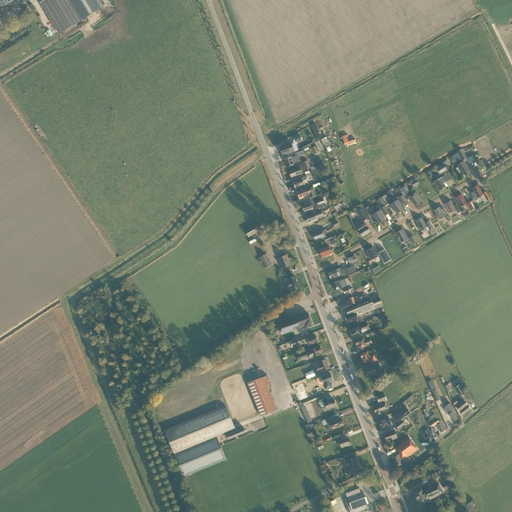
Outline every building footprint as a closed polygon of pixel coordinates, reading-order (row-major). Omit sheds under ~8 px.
[(45,0),(40,3),(59,34),(104,7),(99,0),(45,0)] [(326,137),(321,140),(325,148),(330,146),(326,137)] [(324,149),(322,146),(319,140),(314,143),(315,146),(313,147),(316,153),(324,149)] [(291,143),(280,147),(281,152),(283,156),(288,154),(294,151),(291,143)] [(301,161),(299,156),(304,154),(303,151),(308,149),(307,146),(303,148),(298,150),(299,152),(295,153),(296,156),(291,158),(291,157),(285,159),(287,167),(293,165),(293,164),(301,161)] [(467,159),(462,150),(457,152),(458,153),(461,158),(462,161),(467,159)] [(461,158),(458,153),(451,157),(455,162),(461,158)] [(296,175),(297,176),(302,174),(301,171),(310,167),(308,160),(301,163),(302,164),(299,165),(299,166),(295,168),(295,169),(289,171),(291,177),(296,175)] [(469,170),(465,164),(463,161),(461,162),(457,165),(458,167),(462,173),(463,175),(464,174),(465,176),(469,174),(468,171),(469,170)] [(436,169),(439,174),(447,170),(444,164),(436,169)] [(314,168),(311,170),(315,177),(320,174),(318,172),(321,170),(319,166),(314,168)] [(296,188),(305,185),(303,181),(307,179),(305,176),(302,177),(302,178),(293,182),(296,188)] [(438,185),(441,190),(446,187),(443,183),(445,182),(442,177),(435,182),(437,186),(438,185)] [(308,191),(298,195),(300,199),(309,196),(310,198),(317,195),(314,187),(313,185),(309,187),(310,189),(308,191)] [(474,192),(472,193),(473,195),(476,200),(481,197),(480,196),(483,194),(487,201),(490,199),(486,192),(483,194),(478,185),(472,188),(474,192)] [(412,200),(415,205),(421,202),(416,192),(408,196),(411,201),(412,200)] [(321,194),(317,195),(310,198),(309,198),(310,202),(311,204),(316,202),(316,201),(323,198),(321,194)] [(470,202),(467,203),(461,194),(456,198),(461,207),(466,203),(471,210),(474,208),(470,202)] [(400,203),(402,202),(403,204),(407,201),(403,195),(399,197),(398,196),(395,198),(395,201),(390,204),(392,208),(393,207),(396,213),(403,209),(400,205),(401,204),(400,203)] [(327,208),(325,203),(328,202),(326,197),(323,198),(316,201),(316,202),(311,204),(310,202),(302,205),(305,212),(313,209),(313,208),(315,207),(317,212),(327,208)] [(451,200),(445,204),(451,213),(456,210),(458,214),(461,212),(456,204),(453,205),(451,200)] [(446,211),(444,213),(440,207),(434,210),(440,219),(446,216),(449,221),(451,220),(446,211)] [(368,218),(362,208),(357,211),(363,221),(368,218)] [(326,215),(324,210),(322,211),(315,213),(315,212),(306,216),(309,223),(317,220),(317,218),(323,215),(323,216),(326,215)] [(374,219),(375,218),(379,224),(385,220),(382,215),(383,215),(380,210),(372,215),(374,219)] [(418,226),(421,231),(427,227),(421,218),(416,221),(419,226),(418,226)] [(357,228),(362,236),(370,231),(365,223),(357,228)] [(245,231),(248,237),(259,231),(255,225),(245,231)] [(325,229),(323,230),(323,229),(315,232),(315,233),(313,234),(315,240),(320,238),(321,239),(326,237),(324,233),(326,232),(325,229)] [(398,238),(401,243),(408,239),(403,229),(396,233),(399,238),(398,238)] [(409,238),(413,244),(417,242),(413,235),(409,238)] [(327,256),(332,254),(329,245),(335,243),(334,239),(335,238),(335,236),(325,240),(327,246),(319,249),(322,257),(326,256),(327,256)] [(368,256),(370,260),(378,256),(372,247),(366,250),(369,256),(368,256)] [(391,260),(385,249),(378,253),(384,264),(391,260)] [(260,257),(266,268),(272,265),(266,254),(260,257)] [(290,265),(286,255),(278,258),(282,269),(290,265)] [(346,274),(346,275),(353,272),(351,267),(342,271),(344,275),(346,274)] [(336,269),(329,272),(330,275),(329,276),(330,278),(331,278),(331,279),(339,275),(343,274),(340,268),(336,269)] [(298,285),(294,276),(288,278),(289,283),(285,285),(287,289),(291,287),(291,288),(298,285)] [(335,290),(342,287),(347,285),(344,278),(332,283),(335,290)] [(360,318),(359,315),(383,306),(379,296),(352,306),(345,309),(348,316),(345,317),(348,323),(357,320),(358,323),(363,321),(362,317),(360,318)] [(345,309),(352,306),(351,304),(355,302),(353,297),(349,299),(350,300),(340,304),(343,310),(345,309)] [(301,316),(304,315),(303,313),(302,313),(302,312),(288,317),(287,314),(276,318),(277,323),(275,323),(277,330),(280,329),(282,333),(304,325),(301,316)] [(301,316),(304,325),(305,328),(313,325),(308,313),(304,315),(301,316)] [(361,330),(369,327),(368,323),(360,327),(359,325),(351,328),(352,331),(352,332),(353,336),(362,332),(361,330)] [(309,345),(316,343),(316,342),(319,341),(317,337),(316,338),(315,335),(306,338),(307,339),(304,340),(305,344),(308,343),(309,345)] [(300,344),(298,338),(290,341),(292,347),(300,344)] [(370,338),(365,340),(364,338),(355,341),(357,345),(359,350),(363,348),(363,347),(366,346),(366,345),(372,343),(370,338)] [(393,343),(386,347),(389,352),(396,348),(393,343)] [(313,356),(314,357),(319,356),(318,355),(320,354),(321,353),(321,351),(322,351),(320,346),(316,348),(316,347),(311,349),(312,351),(307,353),(309,357),(313,356)] [(371,349),(360,354),(363,362),(369,359),(371,363),(377,360),(375,354),(373,355),(371,349)] [(296,355),(299,361),(307,358),(305,351),(296,355)] [(378,360),(379,363),(392,358),(390,354),(389,352),(377,359),(378,360)] [(322,370),(329,368),(325,359),(319,361),(320,365),(315,367),(316,372),(322,370)] [(366,369),(368,376),(376,372),(376,370),(380,369),(378,364),(374,366),(374,365),(371,366),(371,365),(367,367),(368,368),(366,369)] [(305,374),(307,378),(315,375),(313,370),(311,370),(311,371),(305,374)] [(323,376),(320,377),(323,384),(324,384),(326,389),(332,387),(330,382),(333,380),(331,374),(331,373),(323,376)] [(271,385),(267,375),(248,383),(261,416),(276,410),(267,387),(271,385)] [(428,382),(432,391),(436,389),(432,380),(428,382)] [(302,383),(295,386),(300,400),(308,397),(302,383)] [(455,387),(460,396),(465,394),(459,384),(455,387)] [(377,396),(379,402),(386,400),(384,394),(377,396)] [(325,396),(319,398),(320,401),(322,400),(324,406),(325,406),(327,410),(336,406),(334,399),(327,401),(326,399),(325,396)] [(454,421),(458,418),(456,414),(457,414),(453,409),(454,408),(447,399),(443,403),(445,406),(445,407),(449,411),(450,413),(449,414),(454,421)] [(456,406),(463,415),(471,408),(464,399),(456,406)] [(382,414),(388,411),(387,406),(385,402),(385,401),(380,403),(380,405),(373,407),(375,413),(376,413),(377,416),(382,414)] [(225,405),(165,430),(174,453),(183,477),(226,459),(216,436),(235,428),(225,405)] [(312,421),(305,405),(301,407),(308,423),(312,421)] [(407,408),(394,418),(397,423),(410,413),(407,408)] [(439,422),(434,414),(429,417),(430,419),(428,420),(430,423),(432,427),(436,424),(441,432),(445,429),(441,421),(439,422)] [(378,420),(382,429),(391,425),(388,416),(378,420)] [(334,421),(332,417),(325,420),(326,425),(329,431),(343,425),(341,418),(334,421)] [(395,426),(398,429),(405,424),(402,420),(395,426)] [(229,440),(246,433),(243,426),(226,433),(229,440)] [(428,429),(423,431),(424,434),(426,433),(428,438),(431,436),(428,429)] [(384,434),(387,442),(397,438),(394,430),(384,434)] [(342,440),(340,436),(334,439),(336,443),(339,442),(341,448),(346,446),(347,447),(351,445),(350,443),(350,442),(348,437),(342,440)] [(407,456),(407,457),(418,449),(409,437),(396,447),(399,454),(392,457),(396,467),(404,464),(404,463),(402,459),(407,456)] [(346,460),(345,456),(340,458),(340,459),(338,460),(339,463),(341,462),(343,461),(345,467),(348,466),(349,469),(354,467),(354,468),(358,467),(358,465),(356,461),(357,460),(355,457),(346,460)] [(452,486),(450,481),(442,484),(445,490),(452,486)] [(418,499),(420,505),(427,501),(443,493),(438,483),(422,490),(421,489),(414,492),(416,497),(417,500),(418,499)] [(359,488),(345,493),(348,499),(345,500),(349,511),(368,511),(367,509),(369,508),(363,493),(361,494),(359,488)]
